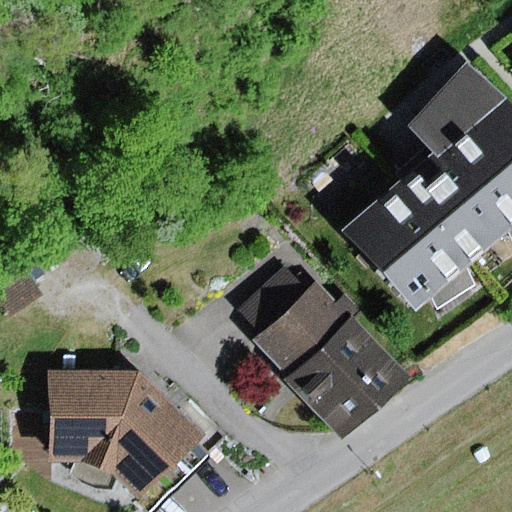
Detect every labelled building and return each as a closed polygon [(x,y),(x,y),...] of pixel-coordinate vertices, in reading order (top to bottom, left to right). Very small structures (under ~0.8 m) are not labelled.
[(422,176),(352,233),(419,310),(435,297),(439,311),(480,288),(469,269),(511,233),(511,107),(472,65),(412,128),(443,158),(422,176)] [(95,221),(78,236),(106,265),(123,250),(95,221)] [(262,336),(311,294),(287,266),(238,309),(262,336)] [(27,272),(0,289),(0,296),(15,318),(45,298),(27,272)] [(262,336),(259,339),(344,438),(410,382),(324,283),(311,294),(262,336)] [(141,373),(49,372),(50,464),(85,464),(117,475),(140,501),(212,438),(141,373)]
